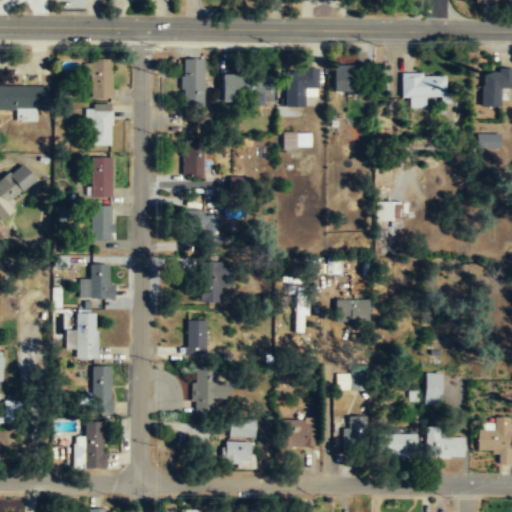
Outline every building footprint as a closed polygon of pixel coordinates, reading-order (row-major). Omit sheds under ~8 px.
[(183,58),(182,101),(203,100),(203,58),(183,58)] [(111,99),(111,59),(89,59),(89,99),(111,99)] [(333,64),(333,90),(359,91),(360,79),(359,64),(333,64)] [(481,71),(480,105),(500,105),(500,87),(511,87),(511,66),(506,66),(498,67),(498,71),(481,71)] [(285,106),(304,106),(304,87),(318,87),(318,67),(302,67),(302,71),(285,71),(285,106)] [(401,96),(445,96),(445,75),(421,75),(421,72),(400,72),(401,96)] [(271,75),(220,76),(220,103),(271,103),(271,75)] [(47,86),(0,85),(0,109),(15,109),(14,121),(35,121),(35,110),(47,110),(47,86)] [(110,104),(91,104),(91,146),(110,146),(110,104)] [(280,149),(308,149),(308,132),(280,132),(280,149)] [(498,146),(498,134),(478,134),(478,146),(498,146)] [(182,137),(182,179),(203,179),(204,138),(182,137)] [(110,157),(90,157),(90,197),(110,197),(110,157)] [(0,219),(13,209),(8,201),(34,181),(21,163),(0,179),(0,219)] [(230,187),(249,187),(248,176),(229,176),(230,187)] [(374,228),(399,228),(399,201),(374,201),(374,228)] [(90,240),(113,240),(113,206),(90,206),(90,240)] [(188,234),(218,234),(218,214),(188,214),(188,234)] [(231,287),(231,264),(201,264),(200,304),(219,304),(219,287),(231,287)] [(108,284),(108,265),(88,265),(88,300),(113,300),(113,284),(108,284)] [(307,315),(308,287),(294,287),(293,332),(303,332),(303,315),(307,315)] [(368,321),(368,299),(335,299),(334,321),(368,321)] [(74,312),(75,359),(96,358),(95,312),(74,312)] [(204,356),(204,321),(185,321),(185,356),(204,356)] [(75,331),(66,330),(65,348),(74,348),(75,331)] [(366,390),(365,365),(350,365),(350,373),(335,374),(335,390),(366,390)] [(110,412),(110,366),(91,366),(91,412),(110,412)] [(214,415),(216,399),(226,400),(227,386),(214,385),(215,369),(193,367),(189,413),(214,415)] [(440,373),(424,373),(424,402),(440,402),(440,373)] [(3,403),(3,422),(13,422),(13,403),(3,403)] [(363,417),(342,417),(342,450),(363,450),(363,417)] [(510,464),(509,419),(491,419),(491,428),(475,428),(475,453),(496,452),(496,465),(510,464)] [(253,438),(253,420),(227,420),(227,438),(253,438)] [(312,448),(312,422),(281,422),(281,448),(312,448)] [(103,424),(83,424),(83,437),(73,437),(73,468),(103,468),(103,424)] [(463,438),(436,437),(436,429),(426,429),(426,458),(462,458),(463,438)] [(384,435),(384,456),(414,456),(414,435),(384,435)] [(224,465),(248,465),(248,445),(224,445),(224,465)]
